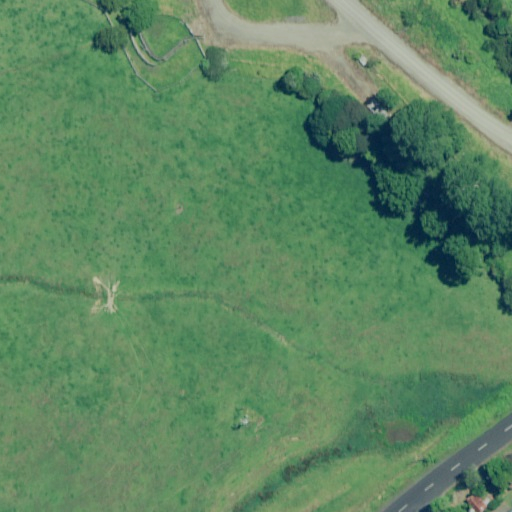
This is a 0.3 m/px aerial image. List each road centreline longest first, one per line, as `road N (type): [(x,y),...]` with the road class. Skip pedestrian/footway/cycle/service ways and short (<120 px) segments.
road 1 (residential): [(341,0),(511,133)]
road 2 (tertiary): [(399,511),(511,424)]
